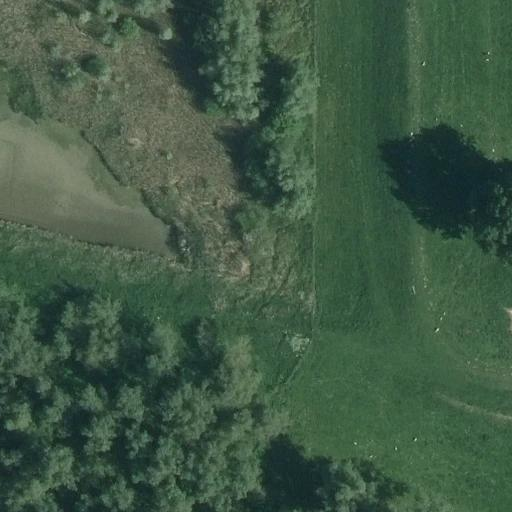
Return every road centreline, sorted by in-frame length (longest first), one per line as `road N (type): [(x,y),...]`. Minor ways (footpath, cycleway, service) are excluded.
road 1 (track): [(0,274),(511,384)]
road 2 (track): [(433,372),(422,280),(421,0)]
road 3 (track): [(353,0),(369,233),(396,364)]
